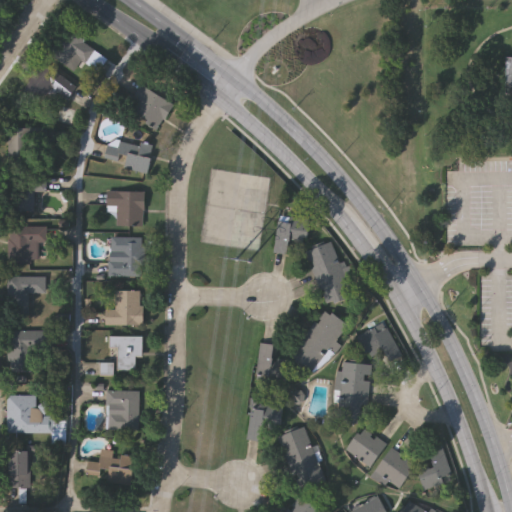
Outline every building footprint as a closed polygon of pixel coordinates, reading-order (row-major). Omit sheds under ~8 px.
[(78,59),(72,68),(50,53),(70,24),(88,37),(84,42),(95,50),(85,64),(78,59)] [(77,87),(67,100),(53,88),(40,105),(21,91),(43,61),(77,87)] [(174,105),(157,130),(125,109),(143,84),(174,105)] [(9,127),(47,127),(47,163),(9,163),(9,127)] [(150,173),(124,170),(126,156),(107,155),(109,140),(153,144),(150,173)] [(46,191),(34,191),(34,211),(12,210),(13,175),(47,176),(46,191)] [(145,226),(116,226),(116,211),(107,211),(107,191),(145,191),(145,226)] [(273,253),(278,221),(291,223),(291,218),(310,221),(307,242),(291,239),(289,255),(273,253)] [(10,262),(10,226),(48,227),(48,242),(39,242),(39,262),(10,262)] [(110,276),(110,237),(145,237),(145,276),(110,276)] [(306,252),(333,243),(353,296),(325,306),(306,252)] [(28,294),(28,317),(10,317),(10,276),(47,276),(47,294),(28,294)] [(144,325),(106,325),(106,309),(116,309),(116,290),(144,290),(144,325)] [(349,327),(314,373),(290,355),(325,309),(349,327)] [(384,324),(402,357),(391,363),(384,350),(369,358),(358,338),(384,324)] [(10,372),(9,331),(53,331),(53,349),(31,350),(31,372),(10,372)] [(144,358),(138,358),(138,371),(109,371),(109,336),(144,336),(144,358)] [(286,384),(255,382),(258,345),(275,346),(274,360),(288,361),(286,384)] [(369,365),(367,422),(338,421),(341,364),(369,365)] [(140,429),(107,429),(107,390),(140,390),(140,429)] [(8,396),(50,396),(50,433),(8,433),(8,396)] [(273,408),(270,442),(247,440),(250,406),(273,408)] [(326,482),(302,492),(281,437),(305,428),(326,482)] [(387,444),(372,467),(346,451),(361,428),(387,444)] [(454,479),(425,490),(418,472),(433,466),(426,448),(440,443),(454,479)] [(375,471),(391,448),(415,465),(399,489),(375,471)] [(31,451),(31,486),(11,486),(11,451),(31,451)] [(89,461),(100,462),(101,452),(136,455),(134,482),(88,479),(89,461)] [(286,511),(298,496),(321,511),(286,511)] [(352,511),(379,496),(387,511),(352,511)] [(403,511),(408,503),(425,511),(403,511)]
